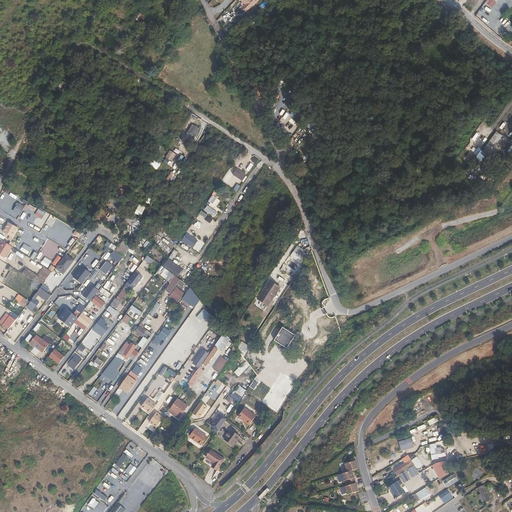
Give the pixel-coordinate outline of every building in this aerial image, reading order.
[(141,0),(138,5),(142,8),(147,11),(151,6),(141,0)] [(247,0),(244,4),(244,5),(243,6),(246,10),(255,0),(247,0)] [(147,11),(142,8),(138,14),(143,17),(147,11)] [(100,39),(104,32),(97,28),(94,35),(100,39)] [(61,90),(66,83),(61,80),(56,87),(61,90)] [(83,97),(85,94),(71,84),(69,87),(83,97)] [(200,129),(192,124),(188,132),(195,136),(200,129)] [(169,163),(174,158),(168,154),(164,160),(169,163)] [(246,175),(237,169),(233,175),(242,181),(246,175)] [(218,199),(211,195),(207,201),(211,204),(212,214),(220,214),(218,199)] [(24,206),(18,202),(13,211),(19,215),(24,206)] [(35,215),(42,219),(45,212),(39,209),(35,215)] [(8,222),(2,232),(10,236),(13,237),(18,228),(8,222)] [(86,231),(79,240),(85,245),(92,236),(86,231)] [(57,233),(53,240),(59,244),(63,237),(57,233)] [(186,233),(181,240),(192,248),(197,240),(186,233)] [(12,246),(3,241),(0,246),(0,253),(5,257),(12,246)] [(108,241),(105,245),(107,246),(104,251),(107,253),(111,248),(115,251),(117,247),(108,241)] [(117,249),(124,255),(131,247),(123,241),(117,249)] [(28,256),(34,259),(38,253),(32,249),(28,256)] [(114,250),(110,256),(118,263),(123,257),(114,250)] [(185,281),(196,266),(173,251),(163,266),(185,281)] [(56,266),(62,257),(58,255),(53,264),(56,266)] [(145,275),(154,260),(146,255),(137,271),(145,275)] [(80,263),(85,265),(88,258),(83,256),(80,263)] [(92,271),(97,263),(93,261),(89,269),(92,271)] [(107,261),(99,270),(106,275),(113,265),(107,261)] [(34,262),(31,269),(39,273),(42,266),(34,262)] [(292,277),(300,266),(295,263),(288,274),(292,277)] [(23,274),(45,285),(55,267),(51,265),(49,269),(44,267),(39,275),(26,268),(23,274)] [(82,266),(73,277),(82,284),(91,273),(82,266)] [(157,272),(170,282),(164,290),(169,294),(180,279),(161,266),(157,272)] [(93,280),(98,272),(95,270),(90,278),(93,280)] [(59,287),(68,275),(63,271),(53,283),(59,287)] [(135,271),(127,282),(135,287),(142,277),(135,271)] [(103,284),(114,291),(117,287),(103,277),(97,285),(100,288),(103,284)] [(83,285),(85,287),(91,282),(88,279),(83,285)] [(280,288),(269,281),(260,294),(271,302),(280,288)] [(91,284),(82,295),(91,301),(99,290),(91,284)] [(177,304),(185,294),(176,288),(169,298),(177,304)] [(122,289),(107,311),(117,317),(120,312),(117,310),(128,293),(122,289)] [(46,302),(47,303),(51,298),(43,292),(33,305),(40,310),(46,302)] [(29,301),(18,294),(14,300),(24,307),(29,301)] [(95,296),(91,301),(101,308),(105,303),(95,296)] [(149,313),(153,316),(161,305),(156,302),(149,313)] [(132,305),(130,309),(141,315),(143,311),(132,305)] [(203,308),(196,317),(201,321),(209,313),(203,308)] [(61,316),(73,326),(78,321),(65,310),(61,316)] [(9,315),(15,320),(18,316),(12,311),(9,315)] [(0,323),(2,325),(9,315),(6,313),(0,320),(0,323)] [(126,314),(122,321),(127,324),(132,318),(126,314)] [(15,320),(9,315),(2,325),(8,330),(15,320)] [(97,324),(107,331),(110,327),(100,319),(97,324)] [(9,331),(12,334),(19,327),(16,323),(9,331)] [(145,330),(139,325),(135,331),(141,336),(145,330)] [(287,349),(294,337),(281,329),(274,340),(287,349)] [(230,340),(224,332),(215,345),(222,351),(230,340)] [(26,340),(32,344),(36,339),(29,335),(26,340)] [(114,345),(117,338),(111,336),(108,342),(114,345)] [(69,349),(71,346),(62,341),(59,347),(62,349),(63,346),(69,349)] [(126,342),(119,354),(121,355),(127,360),(136,346),(131,343),(129,345),(126,342)] [(111,350),(106,348),(107,345),(103,343),(99,351),(108,356),(111,350)] [(214,347),(202,364),(206,366),(218,349),(214,347)] [(55,349),(49,357),(58,364),(64,357),(55,349)] [(76,355),(68,365),(74,370),(82,359),(76,355)] [(106,361),(100,356),(97,360),(103,365),(106,361)] [(115,357),(103,373),(109,378),(114,372),(116,373),(119,370),(116,368),(122,361),(118,359),(115,357)] [(227,361),(221,357),(213,369),(219,374),(227,361)] [(250,365),(246,360),(234,372),(238,377),(250,365)] [(136,364),(131,371),(137,375),(142,369),(136,364)] [(200,368),(199,368),(188,383),(192,386),(194,384),(204,371),(201,370),(203,367),(201,366),(200,368)] [(64,377),(68,370),(64,368),(60,375),(64,377)] [(127,375),(119,388),(122,390),(123,389),(129,392),(136,382),(127,375)] [(93,386),(99,391),(102,387),(96,382),(93,386)] [(141,407),(151,413),(156,405),(147,398),(141,407)] [(188,406),(177,399),(170,409),(180,416),(188,406)] [(207,407),(200,402),(192,413),(199,418),(202,414),(203,414),(205,412),(204,411),(207,407)] [(249,425),(256,415),(245,407),(239,415),(244,419),(243,420),(249,425)] [(149,422),(157,427),(164,418),(156,413),(149,422)] [(218,431),(227,419),(220,414),(217,418),(216,417),(214,420),(215,421),(211,426),(218,431)] [(150,424),(147,428),(153,432),(156,428),(150,424)] [(199,446),(206,436),(196,429),(191,437),(196,441),(195,443),(199,446)] [(237,440),(239,437),(231,431),(225,440),(234,447),(238,440),(237,440)] [(413,447),(411,438),(398,442),(401,451),(413,447)] [(217,470),(225,460),(212,450),(207,457),(215,463),(213,467),(217,470)] [(397,475),(414,465),(410,459),(406,460),(407,461),(393,470),(397,475)] [(359,469),(356,460),(345,464),(347,472),(352,471),(359,469)] [(356,483),(352,471),(347,472),(342,474),(344,481),(348,480),(350,485),(356,483)] [(442,480),(447,488),(458,481),(454,473),(442,480)] [(405,492),(397,480),(389,486),(396,497),(405,492)] [(358,491),(356,483),(350,485),(345,486),(347,495),(358,491)] [(491,500),(483,485),(477,488),(480,494),(478,495),(482,502),(484,501),(485,503),(491,500)] [(425,488),(415,494),(419,500),(429,494),(425,488)] [(447,490),(439,496),(445,504),(453,498),(447,490)] [(141,492),(136,497),(143,503),(147,497),(141,492)] [(93,496),(85,507),(90,510),(98,499),(93,496)]
